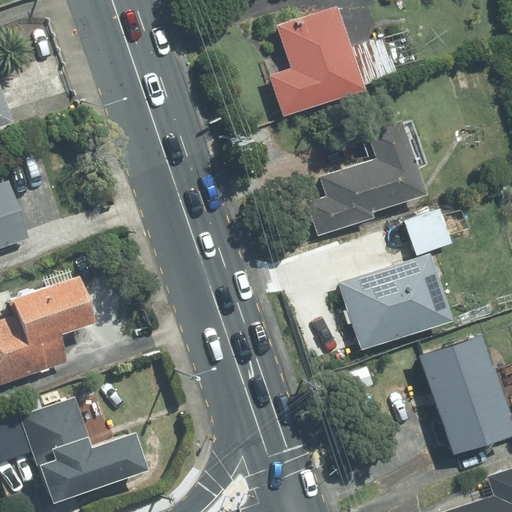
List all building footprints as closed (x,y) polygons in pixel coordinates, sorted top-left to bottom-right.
[(346,46),(330,4),(273,24),(286,64),(264,71),(280,118),(362,89),(361,85),(398,71),(383,32),(346,46)] [(421,191),(413,167),(424,164),(409,119),(398,122),(397,119),(354,133),(362,159),(318,173),(323,189),(306,195),(319,235),(371,219),(367,208),(421,191)] [(0,244),(23,237),(5,180),(0,181),(0,244)] [(404,220),(416,255),(452,242),(440,208),(404,220)] [(453,322),(431,254),(339,283),(361,352),(453,322)] [(11,315),(0,318),(0,382),(65,361),(55,333),(93,320),(77,272),(5,296),(11,315)] [(511,422),(479,328),(414,351),(450,453),(511,431),(511,422)] [(372,382),(365,363),(342,373),(349,391),(372,382)] [(74,396),(19,413),(49,498),(145,465),(132,428),(90,442),(74,396)] [(511,511),(511,457),(477,469),(485,491),(430,510),(431,511),(511,511)]
